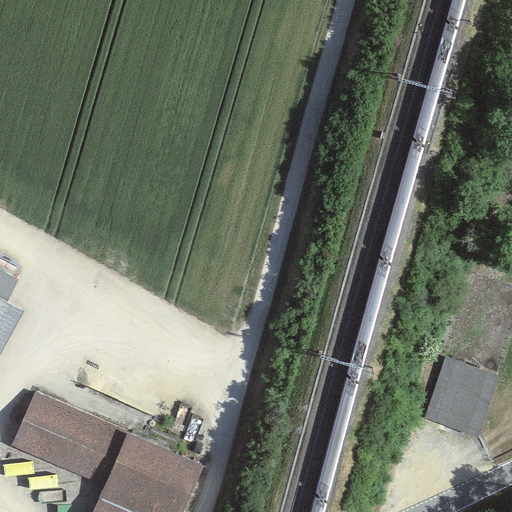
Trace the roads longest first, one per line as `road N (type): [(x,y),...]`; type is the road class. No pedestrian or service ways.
road 1 (track): [(347,0),(193,511)]
road 2 (track): [(0,236),(240,362)]
road 3 (track): [(0,392),(61,268)]
